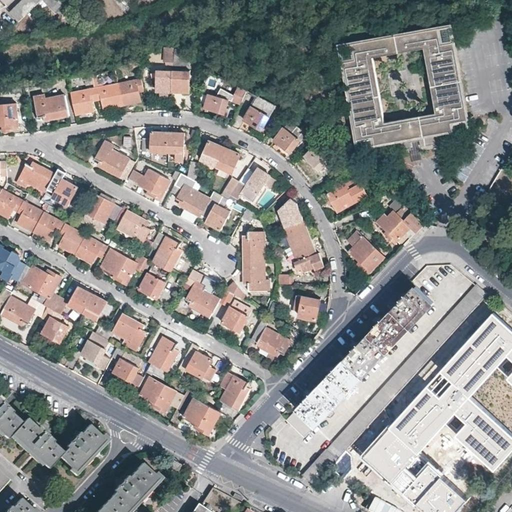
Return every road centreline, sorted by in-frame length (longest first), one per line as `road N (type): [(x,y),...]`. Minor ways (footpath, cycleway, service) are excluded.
road 1 (residential): [(34,142),(173,118),(261,147),(316,206),(338,261),(338,302),(348,319)]
road 2 (residential): [(283,388),(0,229)]
road 3 (residential): [(219,257),(206,238),(34,142)]
road 4 (residential): [(348,319),(413,250),(439,241),(511,294)]
road 5 (secondary): [(0,347),(113,409)]
